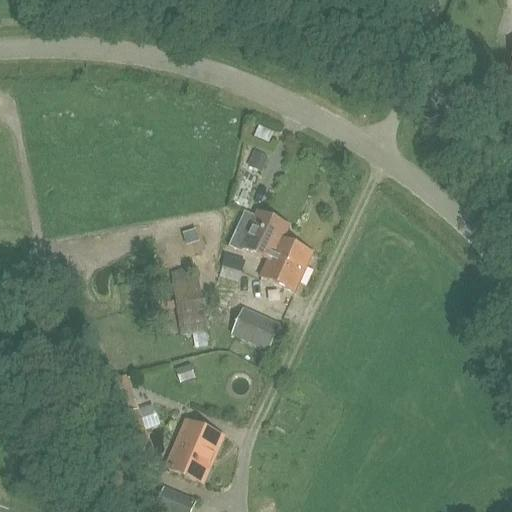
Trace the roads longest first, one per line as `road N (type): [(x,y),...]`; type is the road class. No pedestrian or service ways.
road 1 (unclassified): [(0,54),(67,52),(181,69),(249,90),(372,149)]
road 2 (unclassified): [(511,275),(445,206),(372,149)]
road 3 (unclassified): [(372,149),(402,107),(436,0)]
